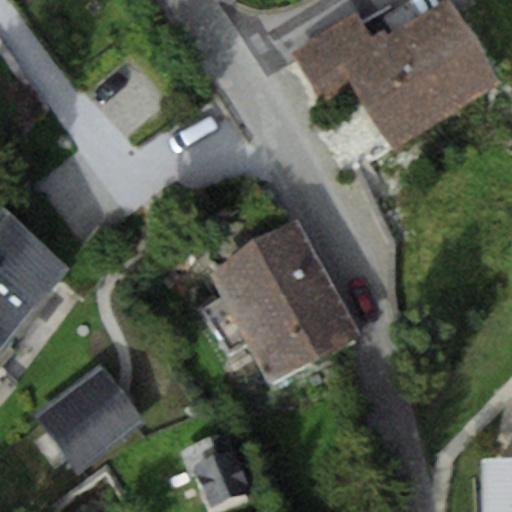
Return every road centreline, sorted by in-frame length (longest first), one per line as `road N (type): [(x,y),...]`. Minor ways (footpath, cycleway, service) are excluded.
road 1 (residential): [(235,58),(289,147),(356,290),(414,511)]
road 2 (track): [(289,147),(187,183),(146,183),(117,165),(86,129),(0,12)]
road 3 (residential): [(350,0),(235,58)]
